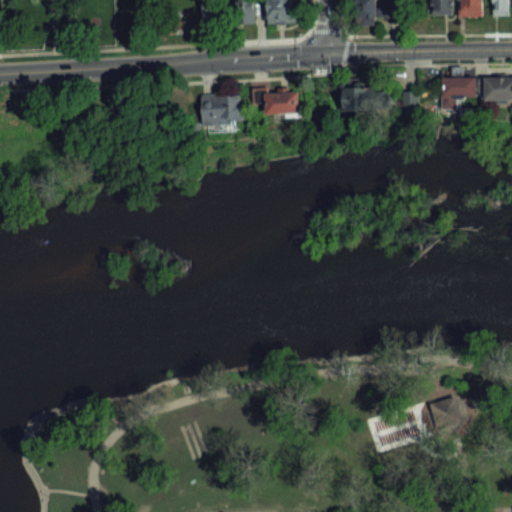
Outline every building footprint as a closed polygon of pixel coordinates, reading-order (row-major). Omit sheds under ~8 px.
[(357,0),(357,18),(402,19),(402,0),(357,0)] [(459,0),(459,16),(483,17),(483,0),(459,0)] [(509,15),(509,0),(492,0),(492,15),(509,15)] [(255,1),(239,1),(239,23),(255,23),(255,1)] [(268,22),(293,22),(293,7),(268,7),(268,22)] [(442,77),(442,98),(478,98),(478,77),(442,77)] [(511,77),(485,77),(485,101),(511,100),(511,77)] [(390,89),(357,89),(357,111),(390,111),(390,89)] [(402,115),(420,115),(420,89),(402,89),(402,115)] [(302,113),(301,92),(264,93),(265,114),(302,113)] [(202,125),(244,123),(242,94),(201,96),(202,125)]
